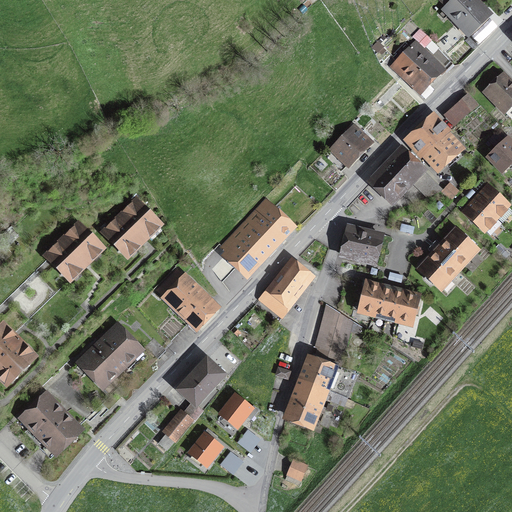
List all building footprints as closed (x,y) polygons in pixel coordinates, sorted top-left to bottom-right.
[(432,0),(430,3),(435,9),(441,4),(437,0),(432,0)] [(438,0),(469,33),(487,16),(472,0),(438,0)] [(430,35),(436,42),(454,26),(448,19),(430,35)] [(479,44),(497,27),(490,19),(471,36),(479,44)] [(437,43),(447,54),(465,38),(454,26),(437,43)] [(413,36),(423,45),(429,38),(420,29),(413,36)] [(392,67),(419,94),(450,61),(430,41),(423,49),(416,42),(392,67)] [(449,56),(454,62),(471,47),(465,41),(449,56)] [(486,93),(509,117),(511,113),(511,85),(504,76),(498,82),(495,79),(489,84),(492,87),(486,93)] [(380,93),(384,97),(397,83),(392,78),(380,93)] [(446,115),(455,126),(477,106),(468,95),(446,115)] [(327,157),(341,171),(369,144),(359,135),(365,129),(354,119),(340,135),(345,139),(327,157)] [(447,134),(432,119),(409,140),(421,153),(419,156),(421,158),(422,157),(447,134)] [(488,140),(493,146),(504,136),(498,130),(488,140)] [(447,134),(422,157),(429,164),(431,162),(439,170),(461,150),(447,134)] [(489,157),(503,172),(511,162),(511,144),(507,140),(489,157)] [(374,182),(392,199),(400,190),(414,176),(421,183),(428,176),(403,152),(374,182)] [(413,183),(428,197),(441,191),(443,190),(428,176),(421,183),(414,176),(400,190),(403,193),(413,183)] [(444,189),(443,190),(441,191),(451,200),(458,192),(449,184),(444,189)] [(476,200),(496,218),(497,218),(502,223),(511,212),(511,211),(507,207),(508,206),(488,187),(476,200)] [(493,222),(496,218),(476,200),(464,212),(484,231),(493,222)] [(132,247),(136,248),(150,235),(149,231),(152,228),(156,229),(159,226),(154,220),(154,217),(150,217),(137,202),(131,208),(131,212),(127,212),(114,224),(114,228),(110,228),(104,234),(118,248),(118,252),(122,252),(127,257),(130,254),(129,250),(132,247)] [(225,244),(221,240),(214,247),(219,252),(222,249),(229,256),(224,263),(241,279),(289,228),(271,211),(268,215),(259,207),(225,244)] [(402,225),(400,231),(412,234),(414,228),(402,225)] [(53,252),(47,257),(61,271),(61,275),(64,275),(70,281),(73,277),(72,273),(75,270),(79,272),(93,258),(91,254),(95,251),(98,252),(102,249),(96,244),(97,240),(93,240),(79,226),(73,232),(73,236),(69,235),(57,248),(56,252),(53,252)] [(343,254),(374,262),(380,238),(350,230),(343,254)] [(425,279),(431,284),(434,282),(440,287),(475,250),(468,244),(471,241),(465,236),(463,239),(453,231),(444,241),(447,243),(431,260),(428,258),(419,268),(428,276),(425,279)] [(311,281),(291,265),(262,300),(273,309),(277,305),(286,312),(311,281)] [(191,320),(197,326),(213,309),(175,272),(158,289),(180,309),(160,330),(171,341),(191,320)] [(390,273),(389,279),(401,283),(402,276),(390,273)] [(362,310),(374,313),(381,289),(367,286),(365,294),(362,294),(360,300),(363,301),(362,310)] [(374,313),(386,316),(392,292),(381,289),(374,313)] [(386,316),(398,319),(404,295),(392,292),(386,316)] [(404,295),(398,319),(411,323),(413,314),(416,315),(418,308),(415,307),(417,298),(404,295)] [(320,349),(341,355),(344,356),(353,322),(326,305),(315,348),(320,349)] [(25,352),(25,349),(12,335),(10,337),(6,334),(8,332),(3,326),(0,328),(0,374),(2,374),(5,377),(4,381),(7,384),(13,378),(17,378),(17,375),(26,366),(29,366),(29,363),(34,358),(28,352),(25,352)] [(79,364),(102,388),(141,350),(118,326),(100,343),(79,364)] [(145,346),(158,358),(166,350),(153,338),(145,346)] [(303,381),(324,389),(337,394),(347,399),(356,375),(337,367),(341,355),(320,349),(316,359),(312,357),(303,381)] [(207,361),(179,390),(194,405),(201,398),(202,400),(209,391),(206,389),(211,384),(212,386),(222,375),(207,361)] [(277,375),(287,379),(289,372),(279,369),(277,375)] [(296,400),(317,408),(324,389),(303,381),(296,400)] [(347,399),(337,394),(334,401),(351,407),(353,402),(347,399)] [(51,444),(58,452),(80,430),(47,396),(24,418),(31,426),(30,427),(48,446),(51,444)] [(251,409),(235,397),(221,414),(237,427),(251,409)] [(325,411),(317,408),(296,400),(289,417),(310,425),(311,424),(314,425),(316,420),(321,421),(325,411)] [(159,443),(167,450),(191,421),(181,412),(165,431),(168,434),(159,443)] [(250,452),(261,439),(249,429),(238,442),(250,452)] [(221,448),(205,435),(191,453),(207,465),(221,448)] [(233,474),(244,461),(232,451),(221,464),(233,474)] [(294,461),(288,475),(301,481),(307,467),(294,461)]
